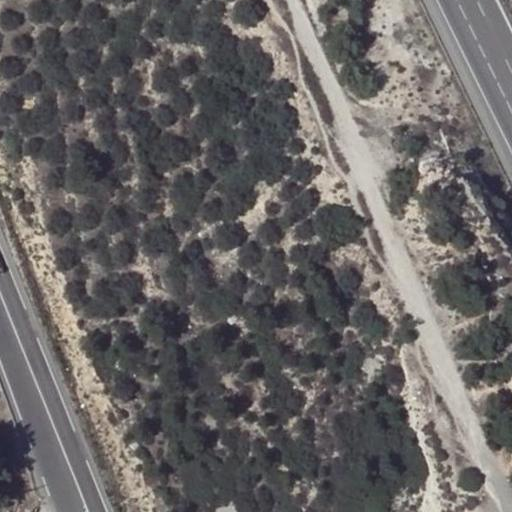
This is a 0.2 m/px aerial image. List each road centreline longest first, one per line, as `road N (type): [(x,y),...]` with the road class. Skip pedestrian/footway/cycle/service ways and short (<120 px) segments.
road 1 (track): [(507,511),(288,0)]
road 2 (primary): [(0,300),(79,511)]
